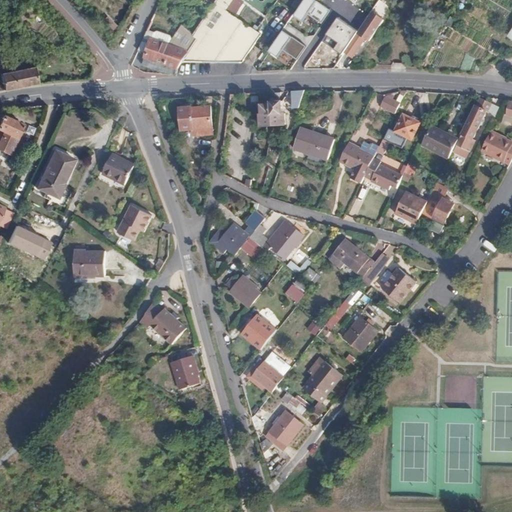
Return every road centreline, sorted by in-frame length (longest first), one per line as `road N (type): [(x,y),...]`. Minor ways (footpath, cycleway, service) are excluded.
road 1 (tertiary): [(511,89),(391,79),(126,87)]
road 2 (residential): [(185,241),(250,511)]
road 3 (residential): [(215,179),(385,235),(450,267)]
road 4 (residential): [(126,87),(185,241)]
road 5 (tertiary): [(0,100),(126,87)]
